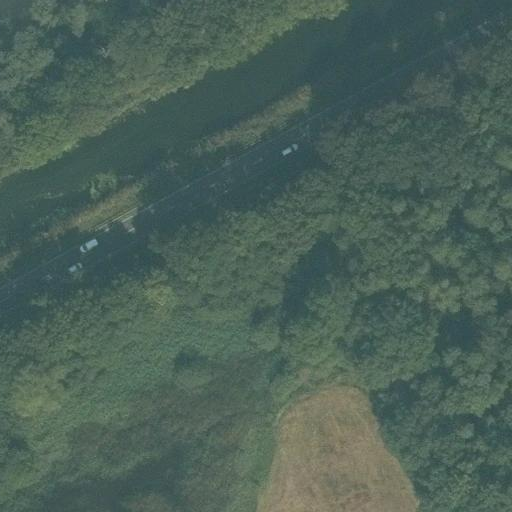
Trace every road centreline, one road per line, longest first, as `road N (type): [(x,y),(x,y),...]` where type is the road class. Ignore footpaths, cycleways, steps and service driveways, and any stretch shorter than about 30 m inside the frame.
road 1 (primary): [(0,305),(511,26)]
road 2 (track): [(247,0),(0,135)]
